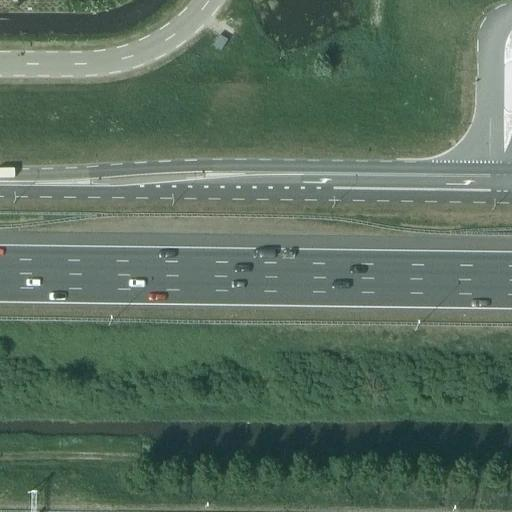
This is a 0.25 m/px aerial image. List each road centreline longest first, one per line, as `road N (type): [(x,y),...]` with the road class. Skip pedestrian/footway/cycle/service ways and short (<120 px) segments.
road 1 (motorway): [(511,281),(0,274)]
road 2 (secondary): [(510,173),(173,171),(35,187)]
road 3 (secondary): [(35,187),(509,201)]
road 4 (unclassified): [(0,63),(92,63),(153,51),(208,0)]
road 5 (unclassified): [(510,173),(511,43)]
